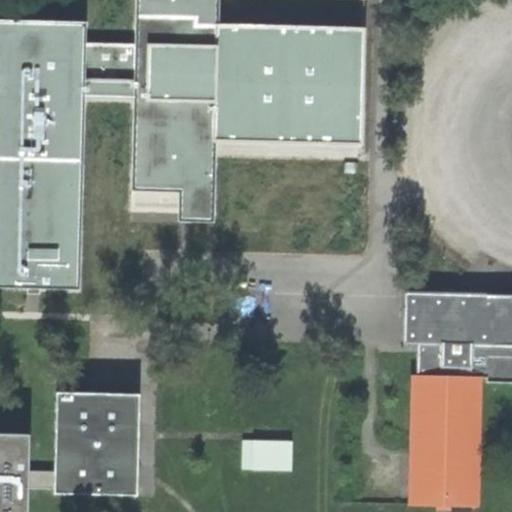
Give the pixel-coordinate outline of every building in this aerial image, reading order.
[(216,142),(362,146),(365,29),(219,26),(219,0),(135,0),(134,45),(85,44),(85,24),(0,21),(0,287),(79,290),(84,99),(133,100),(130,211),(215,213),(216,142)] [(480,378),(481,382),(511,383),(511,296),(499,296),(500,305),(477,304),(477,296),(404,294),(402,344),(422,345),(421,354),(417,354),(416,377),(480,378)] [(478,507),(481,382),(480,378),(416,377),(411,376),(409,506),(478,507)] [(54,491),(54,495),(137,496),(138,395),(56,394),(54,472),(54,491)] [(0,511),(27,511),(28,490),(28,472),(29,437),(0,436),(0,511)] [(242,469),(291,470),(292,442),(243,441),(242,469)] [(54,472),(28,472),(28,490),(54,491),(54,472)]
